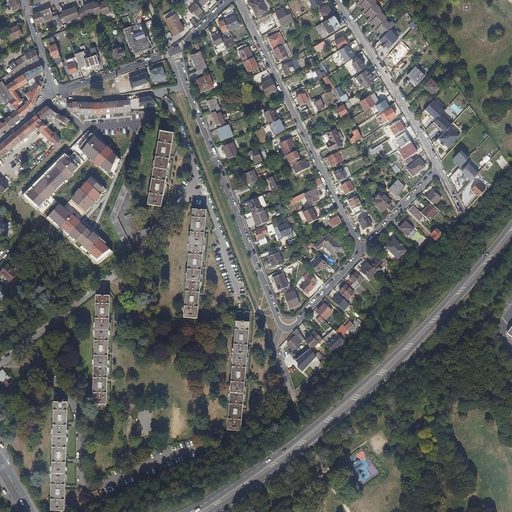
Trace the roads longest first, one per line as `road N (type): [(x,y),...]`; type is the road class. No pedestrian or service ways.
road 1 (primary): [(209,511),(307,443),(398,364),(511,235)]
road 2 (unclassified): [(174,51),(283,329),(361,250)]
road 3 (primary): [(511,223),(349,395),(212,500)]
road 4 (residential): [(235,0),(361,250)]
road 5 (residential): [(26,342),(77,413),(86,486),(195,447)]
road 6 (residential): [(26,342),(142,246),(196,176)]
road 7 (unclassified): [(437,167),(334,0)]
road 8 (unclassified): [(50,97),(174,51)]
